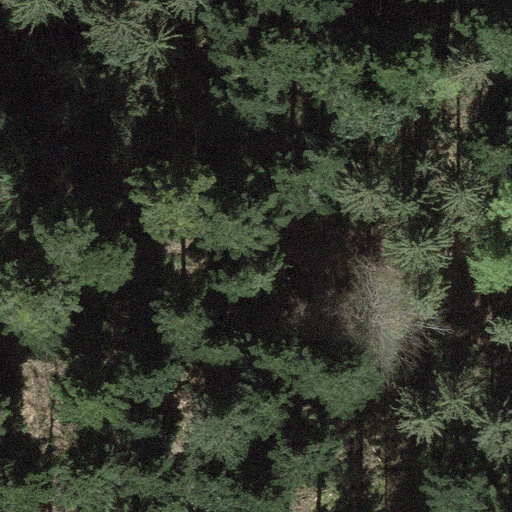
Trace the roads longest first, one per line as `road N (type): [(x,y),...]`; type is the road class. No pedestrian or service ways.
road 1 (track): [(511,380),(382,284),(317,263),(248,257),(46,297),(0,295)]
road 2 (track): [(382,284),(511,273)]
